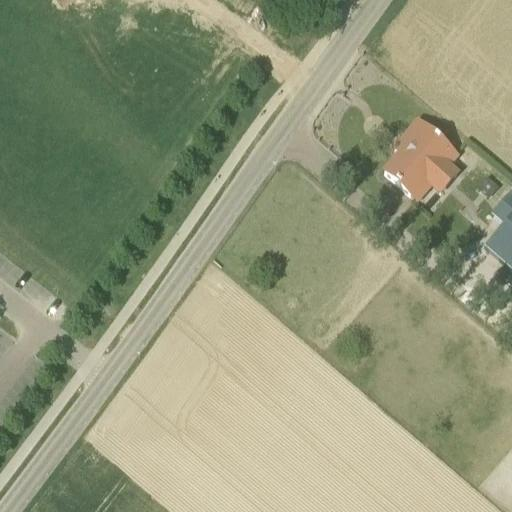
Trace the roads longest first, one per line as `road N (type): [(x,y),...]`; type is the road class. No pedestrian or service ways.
road 1 (tertiary): [(6,511),(378,0)]
road 2 (unknown): [(283,131),(393,230),(511,318)]
